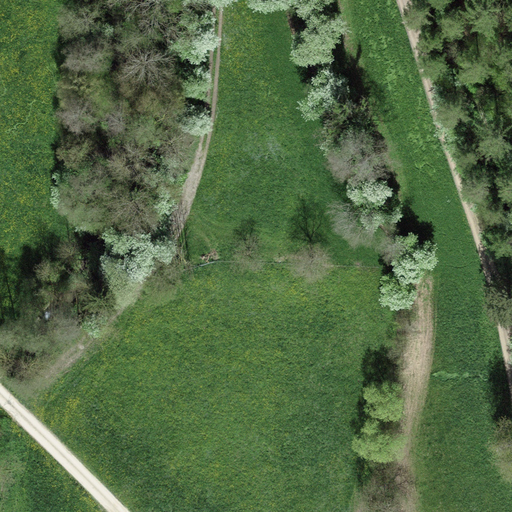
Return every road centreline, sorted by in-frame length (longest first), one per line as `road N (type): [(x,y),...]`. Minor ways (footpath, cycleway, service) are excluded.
road 1 (track): [(511,358),(405,0)]
road 2 (unclassified): [(0,401),(108,511)]
